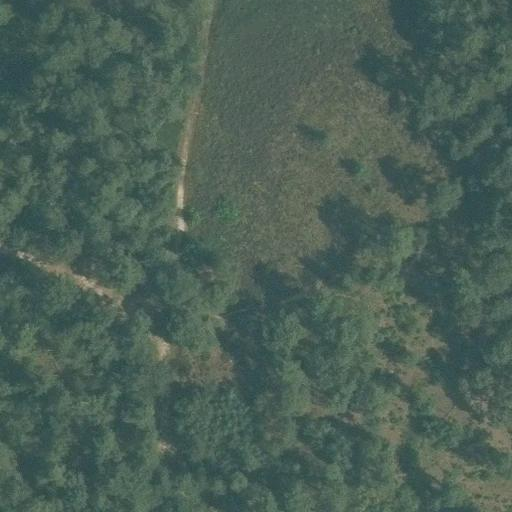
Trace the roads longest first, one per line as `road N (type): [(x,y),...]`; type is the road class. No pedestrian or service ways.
road 1 (track): [(156,332),(210,0)]
road 2 (track): [(156,511),(159,401),(169,373),(168,349),(156,332)]
road 3 (track): [(156,332),(63,265),(0,245)]
